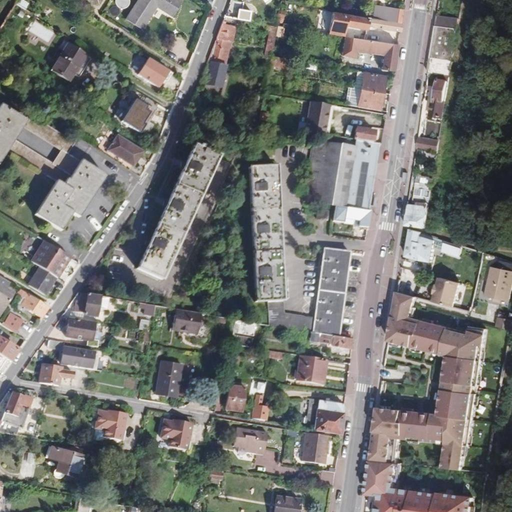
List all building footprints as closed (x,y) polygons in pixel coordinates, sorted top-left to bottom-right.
[(12,0),(12,2),(23,8),(27,2),(24,0),(12,0)] [(142,30),(156,7),(172,16),(178,7),(167,0),(137,0),(126,19),(142,30)] [(401,23),(403,9),(375,5),(373,18),(377,19),(401,23)] [(234,8),(227,7),(224,16),(233,18),(234,8)] [(250,11),(234,8),(233,18),(248,20),(250,11)] [(334,12),(331,31),(347,33),(348,26),(367,29),(368,23),(369,18),(334,12)] [(437,16),(436,26),(459,26),(460,21),(437,16)] [(400,31),(401,23),(377,19),(377,25),(379,25),(379,28),(400,31)] [(46,41),(52,32),(35,20),(29,29),(46,41)] [(216,36),(211,61),(226,65),(231,43),(232,41),(235,27),(221,23),(216,36)] [(279,25),(275,25),(267,24),(266,29),(270,30),(265,55),(272,56),(276,37),(279,25)] [(285,26),(279,25),(276,37),(283,38),(285,26)] [(436,26),(433,42),(456,45),(459,26),(436,26)] [(393,70),(397,44),(346,36),(343,54),(357,57),(358,51),(383,55),(381,69),(393,70)] [(433,42),(429,74),(450,78),(456,45),(433,42)] [(70,82),(74,75),(85,56),(68,44),(51,70),(70,82)] [(85,56),(74,75),(79,77),(91,59),(85,56)] [(290,60),(272,56),(270,65),(273,66),(289,68),(290,60)] [(172,73),(148,58),(138,75),(158,88),(164,79),(167,81),(172,73)] [(226,65),(211,61),(204,91),(221,96),(223,86),(222,85),(226,65)] [(362,89),(365,72),(358,71),(355,88),(362,89)] [(382,93),(385,75),(365,72),(362,89),(382,93)] [(431,116),(444,118),(450,81),(439,80),(436,98),(434,99),(431,116)] [(351,102),(351,106),(359,107),(362,89),(355,88),(350,87),(348,101),(351,102)] [(379,110),(382,93),(362,89),(359,107),(379,110)] [(140,134),(153,112),(135,100),(121,122),(140,134)] [(22,120),(25,116),(1,101),(0,102),(0,155),(4,149),(10,139),(22,120)] [(329,135),(334,106),(310,102),(305,131),(317,133),(329,135)] [(63,146),(69,149),(75,139),(29,109),(25,116),(22,120),(26,122),(63,146)] [(219,109),(217,116),(228,118),(229,111),(219,109)] [(229,111),(228,118),(234,119),(236,112),(229,111)] [(10,139),(14,141),(26,122),(22,120),(10,139)] [(354,140),(373,143),(375,131),(356,128),(354,140)] [(373,142),(380,143),(382,129),(376,128),(373,142)] [(342,146),(343,139),(328,136),(326,143),(342,146)] [(133,166),(142,153),(117,137),(108,150),(133,166)] [(367,210),(379,144),(373,143),(354,140),(344,138),(343,139),(342,146),(326,143),(316,142),(307,200),(336,205),(367,210)] [(418,148),(438,150),(440,141),(420,138),(418,148)] [(63,187),(70,177),(51,165),(14,141),(10,139),(4,149),(7,151),(55,182),(55,181),(63,187)] [(70,177),(79,162),(66,154),(69,149),(63,146),(51,165),(70,177)] [(160,280),(216,157),(192,147),(137,269),(160,280)] [(75,216),(101,175),(80,161),(79,162),(70,177),(63,187),(55,181),(55,182),(34,215),(57,230),(68,212),(71,214),(75,216)] [(270,324),(315,331),(338,336),(347,272),(349,252),(324,249),(321,268),(314,318),(282,313),(273,166),(247,168),(256,302),(268,302),(270,324)] [(104,176),(101,175),(75,216),(78,218),(104,176)] [(412,226),(425,229),(425,228),(432,185),(428,184),(429,178),(417,177),(413,204),(409,204),(407,226),(412,226)] [(368,227),(370,211),(367,210),(336,205),(334,216),(338,217),(344,218),(344,222),(353,224),(353,226),(368,227)] [(330,219),(331,211),(321,210),(320,218),(330,219)] [(60,231),(71,214),(68,212),(57,230),(60,231)] [(435,248),(437,237),(425,233),(411,229),(407,257),(421,261),(432,262),(435,248)] [(449,254),(451,242),(437,237),(435,248),(442,251),(442,252),(449,254)] [(55,278),(56,279),(69,258),(44,242),(31,262),(39,268),(55,278)] [(28,286),(44,296),(55,278),(39,268),(28,286)] [(486,297),(509,302),(511,287),(511,271),(492,268),(486,297)] [(6,289),(9,283),(0,277),(0,314),(13,294),(6,289)] [(434,302),(459,309),(466,285),(443,279),(440,278),(438,286),(437,286),(434,294),(436,294),(434,302)] [(21,305),(41,318),(48,307),(19,289),(16,294),(25,300),(21,305)] [(99,296),(81,293),(79,302),(76,301),(73,312),(82,314),(83,313),(95,315),(99,296)] [(397,293),(390,341),(448,356),(440,414),(380,408),(372,460),(397,463),(400,438),(446,444),(443,469),(462,472),(466,445),(469,446),(477,394),(473,394),(475,386),(478,386),(486,330),(470,327),(469,333),(411,318),(416,298),(397,293)] [(143,315),(152,316),(154,305),(145,304),(144,309),(143,315)] [(496,321),(498,305),(487,304),(486,320),(496,321)] [(200,313),(175,309),(171,331),(177,332),(179,335),(183,335),(185,333),(195,335),(200,313)] [(1,326),(15,334),(22,322),(9,313),(1,326)] [(228,318),(224,343),(251,348),(253,337),(234,334),(234,332),(254,335),(256,322),(228,318)] [(511,330),(511,320),(500,318),(498,327),(511,330)] [(140,341),(143,342),(149,322),(138,319),(136,329),(142,331),(140,341)] [(81,345),(97,348),(97,341),(94,341),(91,340),(94,323),(68,320),(65,337),(82,340),(81,345)] [(331,355),(350,358),(353,338),(338,336),(315,331),(312,341),(324,344),(324,348),(332,349),(331,355)] [(0,355),(6,360),(10,362),(18,351),(0,338),(0,355)] [(61,342),(49,340),(47,348),(59,351),(61,342)] [(91,365),(93,353),(63,348),(60,364),(101,371),(101,366),(95,365),(91,365)] [(321,384),(325,360),(300,356),(296,380),(321,384)] [(154,395),(175,398),(178,381),(181,366),(160,362),(154,395)] [(38,384),(70,389),(72,373),(60,371),(61,367),(42,364),(38,384)] [(251,420),(257,421),(261,396),(263,382),(250,380),(248,389),(248,394),(254,396),(251,420)] [(178,381),(175,398),(184,400),(187,383),(178,381)] [(217,384),(212,414),(219,415),(224,385),(217,384)] [(244,388),(229,386),(225,410),(240,412),(244,388)] [(20,405),(23,397),(11,393),(0,420),(0,423),(21,429),(29,408),(20,405)] [(24,395),(23,397),(20,405),(29,408),(32,398),(24,395)] [(261,396),(257,421),(266,422),(268,397),(261,396)] [(314,430),(340,435),(344,405),(310,399),(308,413),(316,414),(314,430)] [(118,442),(124,415),(113,413),(113,414),(96,411),(90,438),(91,441),(99,442),(99,438),(118,442)] [(306,429),(314,430),(316,414),(308,413),(306,429)] [(184,451),(190,423),(179,421),(179,424),(163,421),(159,438),(168,440),(167,447),(184,451)] [(263,451),(267,429),(236,424),(233,442),(238,443),(238,448),(240,451),(243,451),(245,449),(245,448),(263,451)] [(325,449),(327,436),(305,433),(300,461),(323,465),(325,455),(323,454),(324,449),(325,449)] [(209,439),(206,455),(209,455),(210,452),(221,454),(222,444),(212,442),(212,440),(209,439)] [(74,479),(81,459),(79,458),(81,451),(73,448),(72,450),(70,449),(69,451),(65,450),(63,452),(49,447),(45,458),(59,463),(58,469),(55,471),(53,473),(53,476),(54,478),(56,479),(59,478),(63,476),(74,479)] [(265,469),(267,457),(256,455),(253,466),(265,469)] [(397,463),(372,460),(368,493),(380,495),(377,511),(470,511),(472,498),(439,493),(439,494),(395,488),(397,463)] [(202,476),(214,478),(216,471),(203,469),(202,476)] [(77,511),(90,511),(93,497),(81,495),(78,511),(77,511)] [(297,511),(299,500),(276,497),(273,511),(297,511)]
